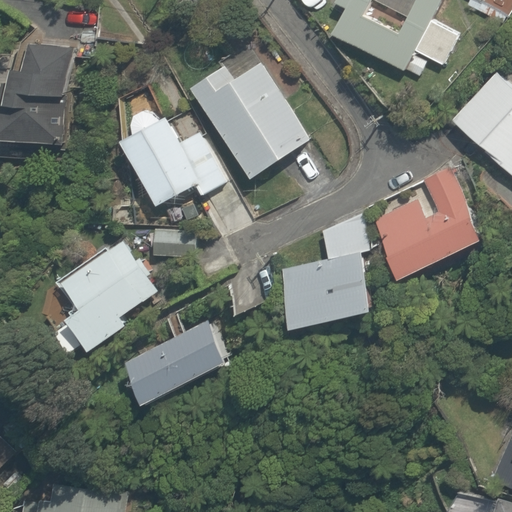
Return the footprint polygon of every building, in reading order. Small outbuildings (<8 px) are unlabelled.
[(430,16),(438,0),(327,0),(341,7),(329,31),(420,77),(429,60),(442,66),(459,31),(430,16)] [(20,62),(2,59),(0,76),(0,132),(62,141),(75,45),(23,37),(20,62)] [(228,73),(218,57),(184,79),(243,172),(307,132),(258,55),(228,73)] [(511,68),(506,74),(500,67),(450,114),(511,179),(511,68)] [(153,111),(146,97),(105,117),(148,202),(188,181),(197,199),(230,182),(202,127),(176,140),(160,108),(153,111)] [(453,157),(418,169),(425,190),(369,209),(390,269),(481,237),(453,157)] [(355,246),(366,244),(359,213),(316,224),(323,253),(271,265),(283,320),(368,300),(355,246)] [(122,316),(117,310),(161,280),(125,228),(54,276),(72,301),(57,311),(63,321),(51,330),(64,350),(81,338),(84,342),(122,316)] [(207,314),(120,354),(137,391),(224,351),(207,314)] [(0,433),(0,458),(12,446),(0,433)] [(511,433),(494,475),(511,482),(511,433)] [(47,492),(29,490),(26,511),(123,511),(127,477),(49,469),(47,492)] [(511,511),(511,495),(503,492),(497,511),(511,511)]
